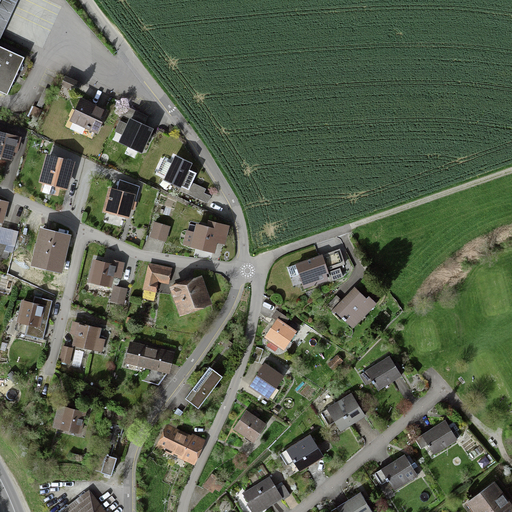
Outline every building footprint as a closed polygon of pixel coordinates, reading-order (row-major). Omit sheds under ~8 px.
[(0,93),(11,98),(29,60),(0,46),(0,93)] [(80,83),(66,78),(63,84),(77,90),(80,83)] [(71,126),(99,139),(110,114),(82,102),(71,126)] [(119,142),(141,152),(152,128),(144,125),(148,116),(126,106),(115,132),(122,135),(119,142)] [(0,136),(0,159),(17,165),(24,141),(1,134),(0,136)] [(159,184),(186,198),(200,171),(173,157),(159,184)] [(40,182),(68,190),(74,167),(47,159),(40,182)] [(104,215),(130,221),(136,197),(110,191),(104,215)] [(150,239),(165,243),(170,227),(154,223),(150,239)] [(184,247),(217,256),(219,245),(226,247),(230,232),(217,228),(217,232),(199,227),(197,235),(188,232),(184,247)] [(41,230),(37,248),(67,255),(71,237),(41,230)] [(297,257),(324,246),(322,242),(295,252),(297,257)] [(337,250),(329,252),(335,268),(342,266),(337,250)] [(291,268),(300,291),(324,283),(316,259),(291,268)] [(90,282),(112,287),(117,265),(94,260),(90,282)] [(175,270),(149,264),(140,301),(154,304),(159,283),(171,286),(175,270)] [(173,290),(184,319),(215,308),(205,278),(173,290)] [(125,305),(129,290),(115,286),(111,301),(125,305)] [(328,313),(348,331),(368,310),(347,291),(328,313)] [(27,338),(44,342),(52,305),(23,299),(18,327),(29,329),(27,338)] [(267,341),(286,353),(299,334),(280,322),(267,341)] [(86,351),(103,355),(106,343),(100,342),(103,331),(73,324),(70,336),(78,338),(88,340),(86,351)] [(146,368),(151,348),(130,343),(126,363),(146,368)] [(60,361),(69,364),(73,349),(63,346),(60,361)] [(151,348),(146,368),(170,374),(175,354),(151,348)] [(363,374),(376,393),(400,378),(387,359),(363,374)] [(188,397),(200,406),(224,375),(211,366),(188,397)] [(250,391),(270,404),(286,380),(266,367),(250,391)] [(328,412),(342,433),(363,419),(349,398),(328,412)] [(54,431),(83,437),(87,415),(58,409),(54,431)] [(235,432),(255,445),(267,428),(247,414),(235,432)] [(91,471),(108,475),(119,425),(103,421),(91,471)] [(461,447),(450,427),(427,439),(438,460),(461,447)] [(205,444),(171,430),(161,453),(195,468),(205,444)] [(299,473),(323,459),(311,438),(287,452),(299,473)] [(379,474),(394,495),(416,479),(402,459),(379,474)] [(222,482),(213,476),(205,488),(214,494),(222,482)] [(270,479),(243,495),(252,511),(261,511),(282,500),(270,479)] [(472,511),(511,511),(511,508),(492,483),(466,503),(472,511)] [(104,511),(90,493),(65,511),(104,511)] [(339,511),(368,511),(359,498),(339,511)]
